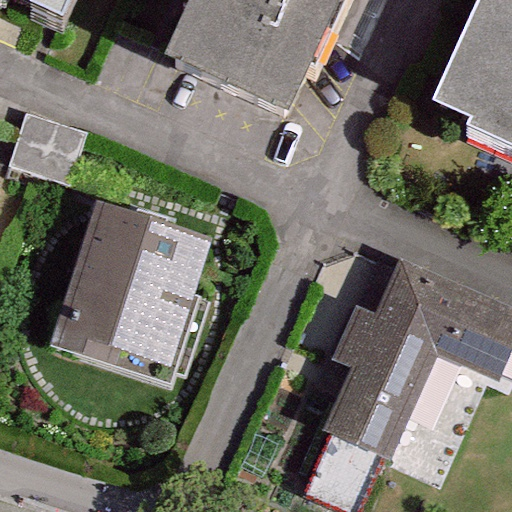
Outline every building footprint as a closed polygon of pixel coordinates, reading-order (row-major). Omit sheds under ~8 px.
[(0,0),(0,30),(47,50),(67,0),(0,0)] [(328,0),(182,0),(156,59),(278,114),(328,0)] [(511,3),(504,0),(493,0),(439,116),(511,149),(511,3)] [(76,118),(14,100),(0,147),(0,153),(60,171),(76,118)] [(206,257),(100,216),(55,334),(161,375),(206,257)] [(362,379),(310,493),(353,511),(372,511),(438,365),(506,395),(511,380),(511,316),(410,270),(387,320),(362,308),(335,367),(362,379)]
